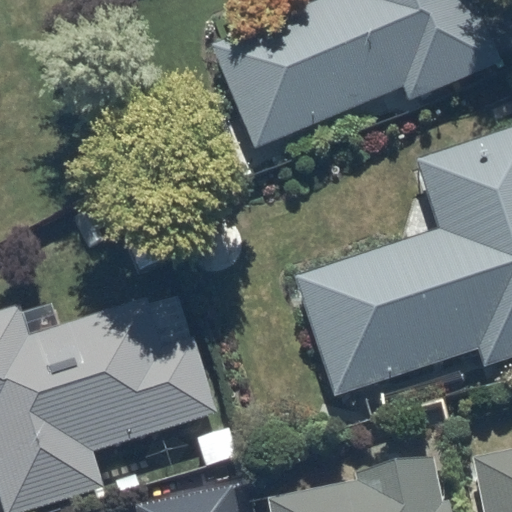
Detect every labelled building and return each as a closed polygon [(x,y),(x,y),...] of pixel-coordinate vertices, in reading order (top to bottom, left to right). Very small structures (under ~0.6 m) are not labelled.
[(318,0),(209,43),(256,148),(401,85),(407,99),(497,62),(471,0),(318,0)] [(441,232),(296,280),(336,397),(477,350),(482,366),(511,356),(511,129),(417,161),(441,232)] [(215,414),(183,303),(150,313),(145,298),(44,330),(40,316),(23,321),(19,305),(0,311),(0,504),(2,511),(23,511),(102,487),(89,451),(152,433),(159,455),(192,446),(183,422),(215,414)] [(511,511),(511,447),(471,456),(482,511),(511,511)] [(358,483),(266,502),(268,511),(450,511),(448,501),(442,502),(433,457),(356,473),(358,483)] [(238,511),(233,486),(133,504),(134,511),(238,511)]
